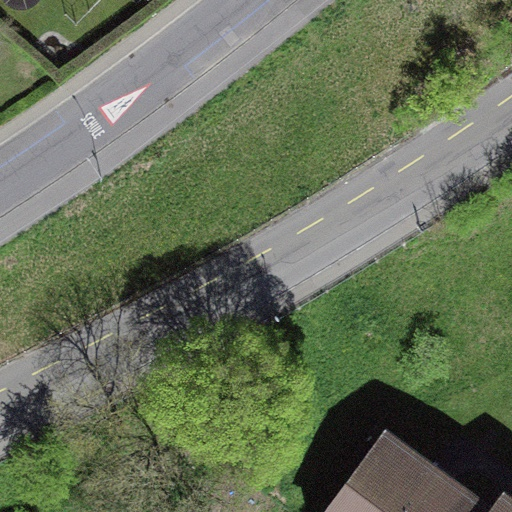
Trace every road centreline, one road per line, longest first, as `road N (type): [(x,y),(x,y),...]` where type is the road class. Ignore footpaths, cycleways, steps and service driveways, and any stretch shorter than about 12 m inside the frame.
road 1 (residential): [(0,403),(267,265),(511,110)]
road 2 (residential): [(245,0),(0,179)]
